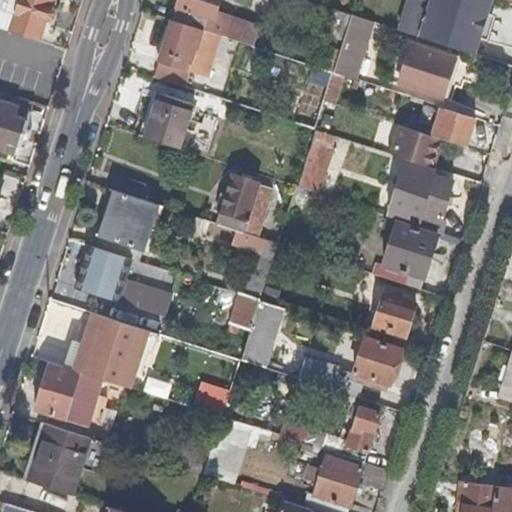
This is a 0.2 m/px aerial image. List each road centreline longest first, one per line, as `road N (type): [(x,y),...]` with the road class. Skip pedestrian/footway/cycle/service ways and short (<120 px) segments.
road 1 (tertiary): [(0,371),(118,0)]
road 2 (residential): [(393,511),(511,161)]
